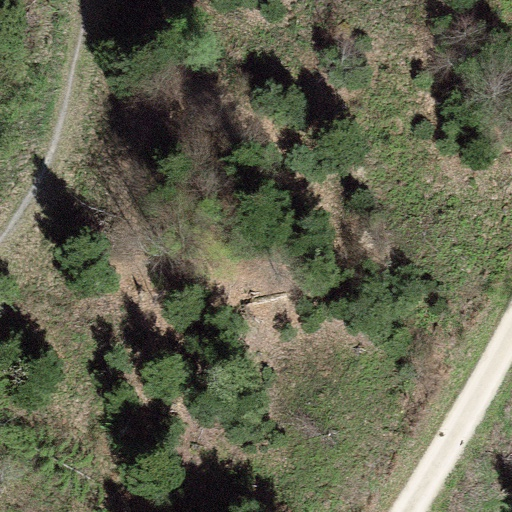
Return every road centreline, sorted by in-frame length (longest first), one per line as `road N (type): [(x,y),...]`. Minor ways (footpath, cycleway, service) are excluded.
road 1 (track): [(97,0),(87,86),(57,184),(0,254)]
road 2 (track): [(511,349),(408,511)]
